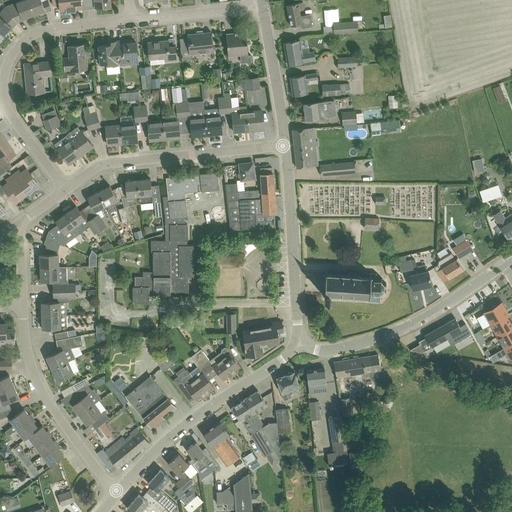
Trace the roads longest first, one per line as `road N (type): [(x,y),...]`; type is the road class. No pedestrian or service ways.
road 1 (residential): [(64,189),(3,96),(8,62),(25,39),(47,29),(131,20)]
road 2 (unknown): [(295,298),(181,303),(164,157)]
road 3 (tertiary): [(298,346),(325,351),(386,334),(511,260)]
road 4 (unclassified): [(116,493),(188,421),(298,346)]
road 5 (residential): [(64,189),(111,162),(286,146)]
road 6 (residential): [(116,493),(36,378),(23,302)]
road 7 (tertiary): [(298,346),(286,146)]
road 8 (tertiary): [(286,146),(263,6)]
road 9 (residential): [(131,20),(263,6)]
